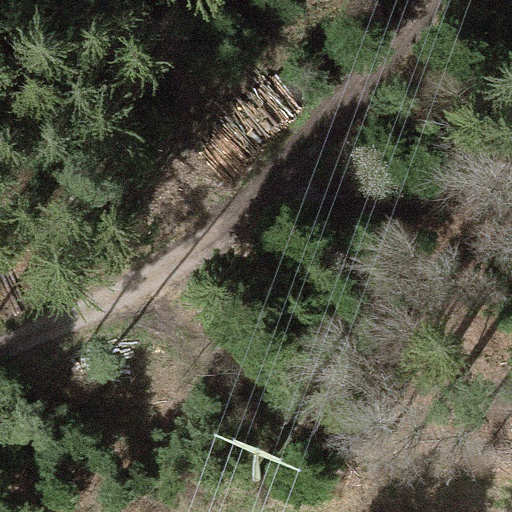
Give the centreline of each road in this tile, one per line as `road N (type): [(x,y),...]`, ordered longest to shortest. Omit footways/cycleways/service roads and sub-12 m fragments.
road 1 (track): [(215,235),(412,0)]
road 2 (track): [(215,235),(0,351)]
